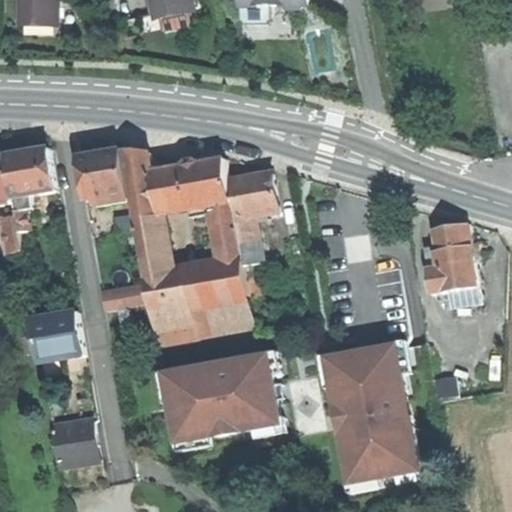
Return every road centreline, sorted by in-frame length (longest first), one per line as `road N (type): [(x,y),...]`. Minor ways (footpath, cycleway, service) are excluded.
road 1 (residential): [(60,106),(120,473)]
road 2 (secondary): [(441,186),(402,160),(330,133),(196,119)]
road 3 (secondary): [(196,119),(441,186)]
road 4 (track): [(373,0),(402,160)]
road 5 (secondary): [(60,106),(196,119)]
